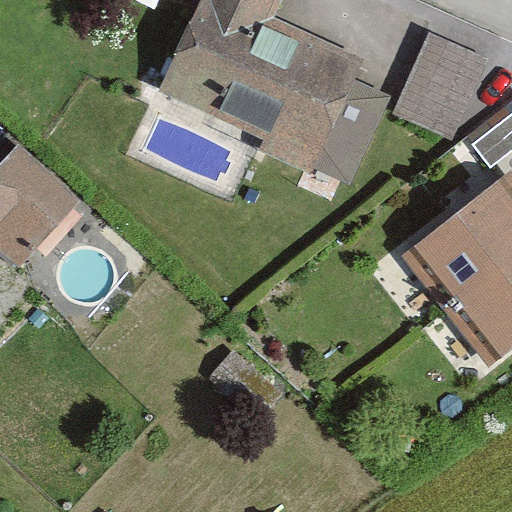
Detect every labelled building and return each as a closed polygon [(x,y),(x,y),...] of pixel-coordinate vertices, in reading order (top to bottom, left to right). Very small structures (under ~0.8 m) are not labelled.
[(261,0),(197,0),(155,102),(333,177),(376,75),(251,24),(261,0)] [(428,30),(395,105),(452,123),(478,49),(428,30)] [(492,161),(511,146),(511,110),(475,136),(492,161)] [(0,289),(74,211),(16,156),(0,172),(0,289)] [(511,173),(409,250),(496,365),(511,353),(511,173)]
